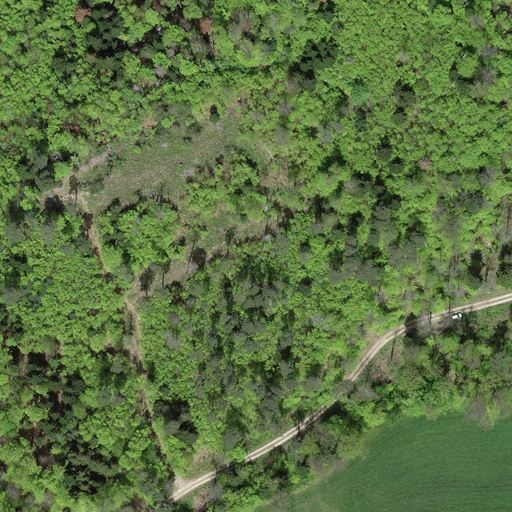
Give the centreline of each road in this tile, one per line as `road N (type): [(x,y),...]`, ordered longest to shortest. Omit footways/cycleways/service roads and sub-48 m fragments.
road 1 (track): [(153,511),(179,489),(309,421),(391,332),(511,296)]
road 2 (track): [(511,385),(460,378),(445,366),(436,317)]
